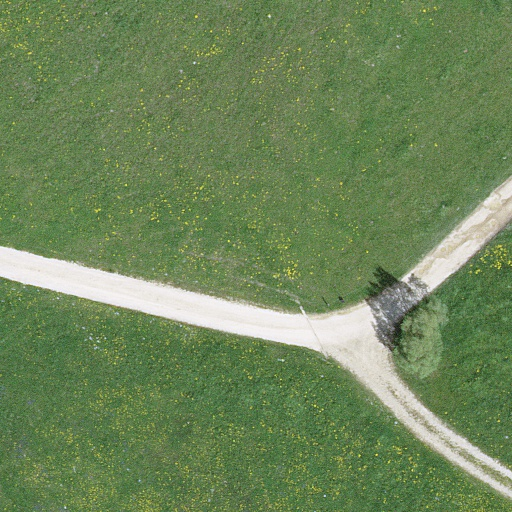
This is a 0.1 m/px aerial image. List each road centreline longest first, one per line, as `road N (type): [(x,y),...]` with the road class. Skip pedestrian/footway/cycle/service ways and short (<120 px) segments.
road 1 (track): [(0,260),(347,335),(408,294),(511,199)]
road 2 (track): [(347,335),(392,397),(511,482)]
